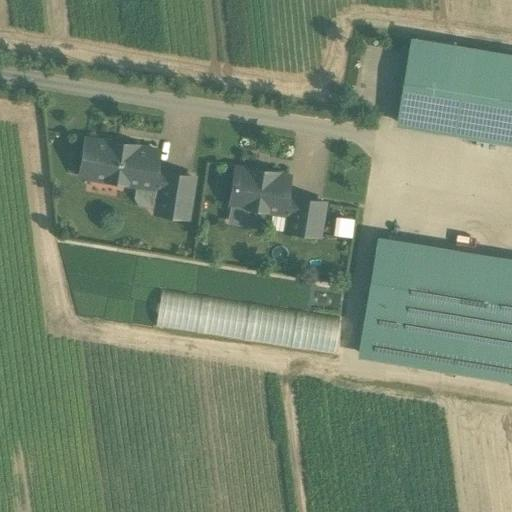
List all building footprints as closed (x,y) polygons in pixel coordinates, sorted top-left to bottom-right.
[(511,56),(414,40),(399,127),(511,146),(511,56)] [(159,189),(162,173),(155,172),(158,152),(85,140),(79,176),(159,189)] [(296,174),(236,164),(229,209),(290,219),(288,233),(321,239),(327,203),(292,197),(296,174)] [(162,173),(159,189),(155,212),(187,217),(193,178),(162,173)] [(511,260),(383,239),(363,359),(511,383),(511,260)] [(343,314),(158,291),(154,329),(338,351),(343,314)]
